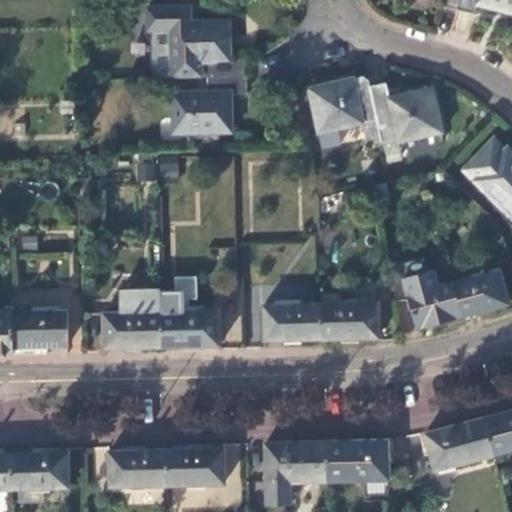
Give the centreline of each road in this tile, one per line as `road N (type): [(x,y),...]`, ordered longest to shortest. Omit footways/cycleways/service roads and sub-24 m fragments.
road 1 (residential): [(511,326),(347,358),(0,370)]
road 2 (residential): [(0,442),(336,429),(511,400)]
road 3 (residential): [(511,92),(463,62),(351,21),(335,0)]
